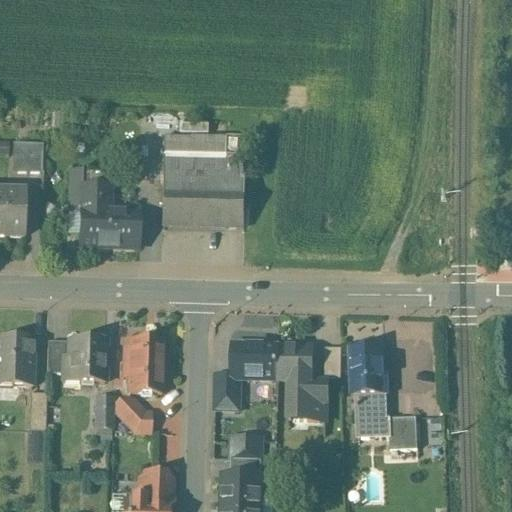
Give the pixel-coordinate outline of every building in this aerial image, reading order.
[(246,142),(162,139),(160,229),(243,231),(246,142)] [(42,147),(12,146),(11,175),(41,176),(42,147)] [(109,192),(95,192),(95,176),(69,175),(68,216),(79,216),(78,251),(107,251),(108,216),(109,192)] [(23,196),(0,195),(0,241),(22,242),(23,196)] [(138,218),(108,216),(107,251),(137,252),(138,218)] [(29,343),(0,341),(0,390),(31,392),(32,356),(29,356),(29,343)] [(83,346),(47,345),(47,377),(62,378),(63,360),(83,361),(83,346)] [(105,345),(83,345),(83,346),(83,361),(63,360),(62,378),(62,386),(104,387),(105,345)] [(162,346),(123,345),(123,372),(129,372),(128,398),(161,398),(162,346)] [(372,348),(359,349),(359,351),(351,352),(353,399),(357,399),(385,398),(389,398),(389,377),(383,377),(381,351),(372,351),(372,348)] [(278,384),(279,350),(233,349),(232,380),(232,382),(240,382),(278,384)] [(311,350),(279,350),(278,384),(290,384),(289,424),(291,424),(291,416),(307,417),(307,424),(325,425),(326,406),(327,406),(327,386),(310,385),(311,350)] [(341,352),(324,351),(323,383),(340,384),(341,352)] [(239,414),(240,382),(232,382),(232,380),(215,379),(214,413),(239,414)] [(46,398),(29,398),(28,435),(44,435),(46,398)] [(385,398),(357,399),(358,431),(385,430),(385,398)] [(112,402),(96,401),(96,444),(111,445),(112,402)] [(143,418),(129,403),(122,403),(116,409),(115,416),(135,437),(149,437),(149,418),(143,418)] [(428,419),(428,441),(441,441),(441,419),(428,419)] [(416,421),(389,422),(390,454),(417,453),(416,421)] [(261,463),(231,462),(231,478),(260,479),(261,463)] [(164,479),(149,478),(143,484),(142,502),(162,503),(161,511),(165,511),(169,509),(170,485),(164,479)] [(231,478),(223,478),(222,511),(233,511),(259,511),(260,479),(231,478)] [(142,502),(130,502),(124,508),(123,511),(161,511),(162,503),(142,502)]
